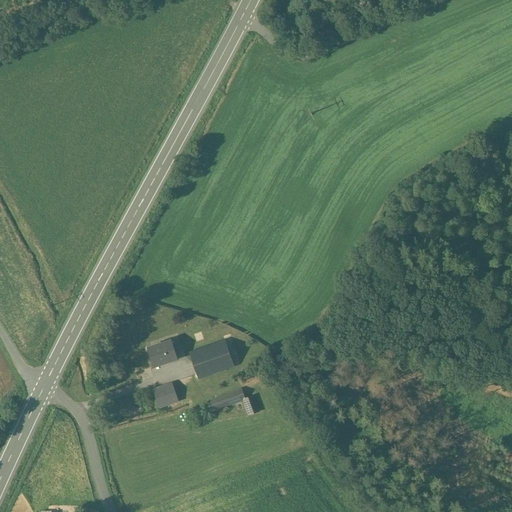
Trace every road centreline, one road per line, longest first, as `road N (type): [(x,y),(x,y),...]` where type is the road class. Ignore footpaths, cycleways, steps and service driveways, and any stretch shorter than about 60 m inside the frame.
road 1 (secondary): [(46,388),(242,17)]
road 2 (unclassified): [(443,0),(314,51),(280,46),(242,17)]
road 3 (unclassified): [(46,388),(82,424),(109,511)]
